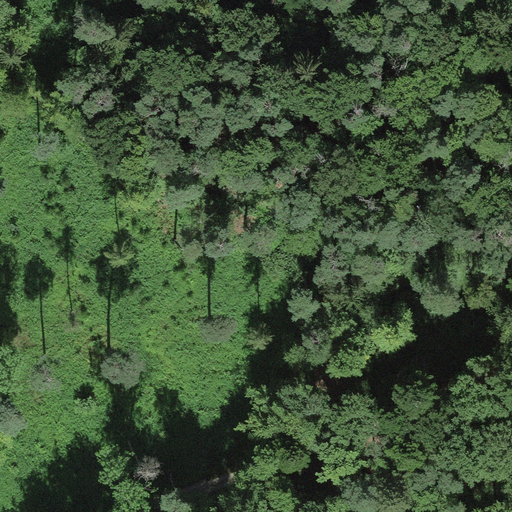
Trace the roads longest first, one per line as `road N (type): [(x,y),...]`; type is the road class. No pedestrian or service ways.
road 1 (track): [(260,447),(287,417),(317,357),(344,249),(125,158),(0,89)]
road 2 (track): [(64,511),(100,493),(191,471),(511,364)]
road 3 (track): [(344,249),(511,300)]
